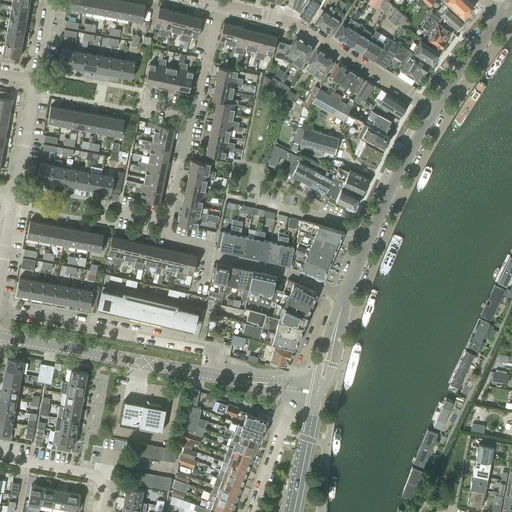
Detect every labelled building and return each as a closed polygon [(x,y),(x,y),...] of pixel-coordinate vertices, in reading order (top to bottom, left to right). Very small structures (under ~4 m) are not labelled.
[(28,9),(30,0),(12,0),(12,6),(28,9)] [(81,9),(82,0),(70,0),(69,7),(81,9)] [(93,12),(95,0),(82,0),(81,9),(93,12)] [(105,14),(108,0),(95,0),(93,12),(105,14)] [(118,16),(120,0),(108,0),(105,14),(118,16)] [(130,19),(133,2),(121,0),(120,0),(118,16),(130,19)] [(315,0),(307,0),(299,13),(308,19),(317,5),(313,3),(315,0)] [(376,8),(382,0),(381,0),(373,0),(370,4),(376,8)] [(388,1),(386,0),(384,0),(381,6),(386,9),(383,12),(386,14),(392,4),(388,1)] [(445,0),(465,18),(474,6),(468,0),(445,0)] [(146,4),(133,2),(130,19),(143,21),(146,4)] [(456,29),(464,20),(444,2),(436,11),(456,29)] [(26,21),(28,9),(12,6),(10,18),(26,21)] [(323,28),(332,15),(335,11),(331,8),(332,7),(330,6),(327,11),(323,9),(314,23),(323,28)] [(164,35),(171,10),(160,7),(155,26),(162,28),(160,34),(164,35)] [(390,20),(400,26),(401,26),(407,16),(397,7),(390,20)] [(176,31),(181,13),(171,10),(164,35),(168,36),(170,30),(176,31)] [(335,17),(332,15),(323,28),(332,34),(343,16),(345,13),(340,10),(335,17)] [(442,17),(433,11),(423,26),(428,29),(423,35),(427,38),(441,48),(446,40),(445,40),(451,32),(438,23),(442,17)] [(184,41),(191,15),(181,13),(176,31),(182,33),(180,40),(184,41)] [(202,18),(191,15),(184,41),(189,42),(190,35),(197,37),(202,18)] [(24,33),(26,21),(10,18),(7,30),(24,33)] [(356,21),(352,19),(350,18),(346,24),(343,22),(334,35),(343,41),(356,21)] [(79,23),(66,20),(65,26),(78,28),(79,23)] [(352,47),(364,28),(365,27),(356,21),(343,41),(352,47)] [(230,43),(235,25),(224,22),(217,47),(222,48),(223,42),(230,43)] [(239,53),(245,28),(235,25),(230,43),(236,45),(235,52),(239,53)] [(405,28),(401,26),(400,26),(397,32),(401,34),(405,28)] [(251,49),(256,31),(245,28),(239,53),(243,54),(244,47),(251,49)] [(352,47),(361,52),(372,35),(371,33),(371,32),(364,28),(352,47)] [(361,52),(373,60),(384,42),(377,38),(380,33),(376,29),(372,35),(361,52)] [(22,45),(24,33),(7,30),(5,42),(22,45)] [(260,58),(266,33),(256,31),(251,49),(257,51),(256,57),(260,58)] [(277,36),(266,33),(260,58),(264,59),(266,53),(272,55),(277,36)] [(291,63),(292,62),(305,41),(297,35),(291,44),(279,41),(275,56),(285,58),(291,63)] [(151,37),(144,36),(143,43),(150,44),(151,37)] [(432,63),(440,52),(420,39),(413,51),(432,63)] [(314,46),(305,41),(292,62),(300,68),(314,46)] [(395,41),(390,48),(396,52),(401,44),(395,41)] [(19,58),(22,45),(5,42),(3,54),(0,53),(0,60),(9,62),(11,62),(12,61),(13,59),(13,57),(19,58)] [(413,52),(401,44),(396,52),(393,56),(405,63),(401,70),(417,80),(422,72),(424,73),(430,64),(412,53),(413,52)] [(71,67),(74,50),(61,48),(59,64),(71,67)] [(313,74),(317,68),(326,54),(317,48),(309,62),(312,64),(308,71),(313,74)] [(393,56),(396,52),(390,48),(380,64),(385,68),(393,56)] [(83,69),(86,52),(74,50),(71,67),(83,69)] [(95,71),(98,55),(86,52),(83,69),(95,71)] [(335,60),(326,54),(317,68),(320,70),(316,76),(322,79),(335,60)] [(108,73),(111,57),(98,55),(95,71),(108,73)] [(120,76),(123,59),(111,57),(108,73),(120,76)] [(157,84),(162,58),(158,58),(156,64),(150,63),(146,82),(157,84)] [(167,86),(171,67),(165,66),(166,59),(162,58),(157,84),(167,86)] [(135,62),(123,59),(120,76),(132,78),(135,62)] [(178,88),(183,63),(179,62),(178,69),(171,67),(167,86),(178,88)] [(339,82),(348,68),(338,62),(329,76),(332,78),(330,81),(332,83),(334,79),(339,82)] [(187,63),(183,63),(178,88),(189,91),(193,72),(186,70),(187,63)] [(219,66),(217,77),(242,83),(243,79),(236,77),(238,70),(219,66)] [(347,87),(356,73),(348,68),(339,82),(343,84),(344,85),(347,87)] [(365,79),(356,73),(347,87),(351,90),(349,93),(351,95),(353,91),(356,93),(365,79)] [(271,79),(265,75),(262,84),(273,91),(274,90),(280,80),(273,76),(271,79)] [(241,87),(242,83),(217,77),(215,88),(233,92),(235,86),(241,87)] [(285,96),(285,95),(288,89),(290,87),(280,80),(274,90),(285,96)] [(358,96),(363,99),(365,100),(375,85),(367,80),(358,96)] [(316,86),(311,94),(315,96),(320,88),(316,86)] [(232,98),(233,92),(215,88),(212,99),(238,104),(239,100),(232,98)] [(295,94),(288,89),(285,95),(292,100),(295,94)] [(351,106),(340,100),(320,89),(312,102),(343,120),(351,106)] [(0,109),(9,111),(12,99),(6,98),(7,92),(0,90),(0,109)] [(377,98),(374,105),(386,112),(388,109),(399,116),(407,105),(386,92),(381,100),(377,98)] [(315,96),(311,94),(310,93),(302,106),(306,109),(315,96)] [(360,104),(363,99),(358,96),(355,100),(355,101),(360,104)] [(242,105),(238,104),(212,99),(212,100),(217,100),(215,110),(234,114),(235,108),(242,109),(242,105)] [(384,114),(386,112),(374,105),(368,115),(374,118),(371,124),(385,132),(391,119),(384,115),(384,114)] [(60,124),(63,108),(51,106),(48,122),(60,124)] [(72,127),(75,110),(63,108),(60,124),(72,127)] [(304,108),(298,126),(304,128),(309,110),(304,108)] [(0,122),(7,124),(9,111),(0,109),(0,122)] [(85,129),(88,112),(75,110),(72,127),(85,129)] [(232,121),(234,114),(215,110),(212,121),(238,126),(239,122),(232,121)] [(97,131),(100,115),(88,112),(85,129),(97,131)] [(361,137),(361,136),(368,124),(364,122),(365,121),(348,112),(341,126),(361,137)] [(109,134),(112,117),(100,115),(97,131),(109,134)] [(125,119),(112,117),(109,134),(122,136),(125,119)] [(237,130),(238,126),(212,121),(210,131),(229,135),(231,129),(237,130)] [(155,128),(153,135),(172,139),(174,127),(149,122),(148,126),(155,128)] [(389,136),(368,124),(361,136),(383,148),(389,136)] [(304,128),(298,126),(293,144),(300,146),(301,144),(305,128),(304,128)] [(305,128),(301,144),(334,153),(338,137),(305,128)] [(228,142),(229,135),(210,131),(208,142),(234,147),(235,143),(228,142)] [(170,150),(172,139),(153,135),(152,141),(145,140),(144,144),(170,150)] [(382,149),(361,139),(354,153),(359,155),(357,159),(374,167),(378,158),(382,149)] [(233,152),(234,147),(208,142),(206,153),(225,157),(226,150),(233,152)] [(168,160),(170,150),(144,144),(143,148),(150,149),(149,156),(168,160)] [(269,162),(276,165),(277,160),(279,155),(280,156),(283,158),(285,154),(287,155),(289,151),(275,144),(272,151),(271,157),(270,158),(269,162)] [(300,180),(308,166),(302,162),(304,159),(296,155),(287,171),(292,174),(291,175),(300,180)] [(165,171),(168,160),(149,156),(147,162),(141,161),(140,165),(165,171)] [(191,159),(189,170),(215,176),(216,172),(209,170),(211,163),(191,159)] [(49,181),(52,165),(40,162),(37,179),(49,181)] [(329,167),(320,163),(318,167),(326,171),(329,167)] [(62,184),(65,167),(52,165),(49,181),(62,184)] [(163,181),(165,171),(140,165),(139,169),(146,170),(144,177),(163,181)] [(308,184),(316,170),(317,168),(315,167),(314,169),(308,166),(300,180),(308,184)] [(74,186),(77,169),(65,167),(62,184),(74,186)] [(86,188),(89,172),(77,169),(74,186),(86,188)] [(345,172),(337,169),(335,174),(334,176),(330,183),(326,191),(329,193),(329,194),(335,198),(341,187),(345,177),(343,176),(345,172)] [(347,173),(345,172),(343,176),(345,177),(341,187),(360,196),(369,178),(349,169),(347,173)] [(215,176),(189,170),(187,181),(206,185),(207,179),(214,180),(215,176)] [(317,189),(325,172),(322,171),(321,173),(316,170),(308,184),(317,189)] [(99,190),(102,174),(101,174),(90,172),(89,172),(86,188),(99,190)] [(325,172),(317,189),(325,193),(326,191),(330,183),(334,176),(335,174),(332,172),(330,177),(324,175),(325,173),(325,172)] [(114,176),(102,174),(99,190),(111,193),(114,176)] [(254,190),(255,175),(242,175),(242,190),(254,190)] [(115,176),(114,184),(121,185),(123,178),(115,176)] [(161,192),(163,181),(144,177),(143,183),(137,182),(136,186),(161,192)] [(206,185),(187,181),(185,191),(211,197),(211,193),(205,191),(206,185)] [(159,203),(161,192),(136,186),(135,190),(141,192),(140,199),(159,203)] [(354,209),(360,196),(341,187),(335,198),(342,201),(341,203),(354,209)] [(211,197),(185,191),(183,202),(202,206),(203,200),(210,201),(211,197)] [(202,206),(183,202),(180,212),(206,218),(207,214),(200,212),(202,206)] [(253,207),(248,206),(242,204),(240,211),(251,213),(253,207)] [(206,218),(180,212),(178,224),(197,228),(199,221),(205,222),(206,218)] [(299,219),(290,217),(288,227),(297,229),(299,219)] [(232,252),(238,220),(233,219),(230,232),(223,231),(219,249),(232,252)] [(344,231),(301,219),(299,230),(313,235),(324,240),(325,238),(339,244),(344,231)] [(39,239),(42,223),(30,220),(27,237),(39,239)] [(243,254),(247,236),(240,235),(243,221),(238,220),(232,252),(243,254)] [(51,241),(54,225),(42,223),(39,239),(51,241)] [(63,244),(67,227),(54,225),(51,241),(63,244)] [(76,246),(79,229),(67,227),(63,244),(76,246)] [(88,248),(91,231),(79,229),(76,246),(88,248)] [(255,257),(260,231),(255,229),(253,237),(247,236),(243,254),(255,257)] [(313,235),(299,230),(297,242),(319,251),(319,250),(333,256),(339,244),(325,238),(324,240),(313,235)] [(104,234),(91,231),(88,248),(101,250),(104,234)] [(266,259),(270,241),(264,240),(265,232),(260,231),(255,257),(266,259)] [(278,262),(284,234),(284,233),(279,231),(277,242),(270,241),(266,259),(278,262)] [(289,235),(284,234),(278,262),(290,265),(294,246),(287,245),(289,235)] [(116,263),(122,238),(111,235),(107,254),(113,256),(112,262),(116,263)] [(128,259),(132,240),(122,238),(116,263),(121,264),(122,258),(128,259)] [(138,268),(143,243),(132,240),(128,259),(135,261),(133,267),(138,268)] [(319,251),(297,242),(296,246),(297,247),(295,253),(314,262),(314,261),(328,267),(333,256),(319,250),(319,251)] [(150,264),(154,245),(143,243),(138,268),(142,269),(143,263),(150,264)] [(159,273),(164,248),(154,245),(150,264),(156,266),(154,272),(159,273)] [(171,269),(175,250),(164,248),(159,273),(163,274),(164,268),(171,269)] [(37,251),(24,249),(23,255),(36,257),(37,251)] [(179,278),(185,253),(175,250),(171,269),(177,271),(175,277),(179,278)] [(197,255),(185,253),(179,278),(184,279),(185,273),(192,274),(197,255)] [(314,262),(295,253),(292,266),(321,278),(324,277),(328,267),(314,261),(314,262)] [(511,273),(511,256),(510,256),(498,282),(506,287),(511,273)] [(23,258),(21,267),(33,269),(35,260),(23,258)] [(228,265),(217,263),(213,281),(220,282),(218,293),(209,290),(207,298),(221,301),(222,294),(223,291),(228,265)] [(236,286),(240,268),(228,265),(223,291),(228,292),(230,285),(236,286)] [(248,289),(252,270),(240,268),(236,286),(243,287),(241,298),(246,299),(248,289)] [(275,276),(252,270),(248,289),(246,299),(271,305),(271,299),(273,287),(275,276)] [(28,296),(31,280),(19,277),(16,294),(28,296)] [(294,281),(286,278),(281,290),(289,293),(295,295),(313,303),(316,294),(315,291),(294,281)] [(40,298),(43,282),(31,280),(28,296),(40,298)] [(53,301),(56,284),(43,282),(40,298),(53,301)] [(65,303),(68,286),(56,284),(53,301),(65,303)] [(504,290),(495,285),(481,315),(491,319),(504,290)] [(77,305),(80,289),(68,286),(65,303),(77,305)] [(279,289),(273,287),(271,299),(277,301),(284,304),(308,314),(313,303),(295,295),(289,293),(281,290),(281,291),(279,290),(279,289)] [(93,291),(80,289),(77,305),(90,307),(93,291)] [(177,302),(124,289),(118,314),(172,326),(176,308),(177,302)] [(112,293),(101,290),(97,309),(108,311),(112,293)] [(122,295),(112,293),(108,311),(118,314),(122,295)] [(284,304),(277,301),(272,316),(278,317),(291,320),(304,324),(308,314),(284,304)] [(186,310),(176,308),(172,326),(182,329),(186,310)] [(197,313),(186,310),(182,329),(193,331),(195,321),(201,323),(204,309),(198,308),(197,313)] [(269,328),(272,316),(249,309),(246,322),(257,325),(269,328)] [(299,336),(304,324),(291,320),(278,317),(272,316),(269,328),(299,336)] [(489,324),(481,320),(467,348),(476,353),(489,324)] [(299,336),(269,328),(257,325),(257,326),(245,324),(243,333),(294,347),(299,336)] [(247,338),(234,335),(232,344),(244,347),(247,338)] [(289,359),(292,350),(274,345),(270,361),(286,365),(288,359),(289,359)] [(474,355),(470,352),(465,350),(449,384),(458,389),(474,355)] [(496,366),(506,368),(508,354),(498,352),(496,366)] [(8,356),(6,369),(22,372),(24,359),(8,356)] [(46,376),(48,364),(41,363),(39,375),(46,376)] [(55,365),(48,364),(46,376),(53,378),(55,365)] [(71,368),(69,381),(86,384),(88,372),(71,368)] [(20,384),(22,372),(6,369),(3,381),(20,384)] [(503,382),(504,374),(493,372),(492,380),(503,382)] [(467,393),(473,381),(469,379),(463,391),(467,393)] [(17,396),(20,384),(3,381),(1,393),(17,396)] [(83,396),(86,384),(69,381),(67,393),(83,396)] [(200,391),(195,390),(191,405),(197,407),(200,391)] [(0,405),(15,408),(17,396),(1,393),(0,398),(0,405)] [(81,408),(83,396),(67,393),(64,405),(81,408)] [(125,401),(124,400),(121,416),(120,423),(139,426),(139,427),(161,431),(165,412),(165,409),(160,408),(161,405),(147,403),(147,405),(125,401)] [(454,403),(447,400),(434,426),(441,430),(454,403)] [(236,415),(238,409),(239,409),(239,408),(228,404),(227,405),(219,402),(216,411),(224,414),(225,412),(236,416),(236,415)] [(79,420),(81,408),(64,405),(60,404),(57,416),(62,417),(79,420)] [(0,417),(13,420),(15,408),(0,405),(0,417)] [(191,405),(190,414),(200,417),(202,409),(191,405)] [(455,421),(461,408),(455,405),(449,419),(455,421)] [(243,410),(239,409),(238,409),(236,415),(238,416),(236,422),(239,423),(263,431),(267,419),(243,410)] [(198,425),(200,417),(190,414),(188,422),(198,425)] [(76,432),(79,420),(62,417),(57,416),(55,428),(60,429),(76,432)] [(11,433),(13,420),(0,417),(0,437),(11,440),(12,433),(11,433)] [(196,434),(198,425),(188,422),(186,431),(187,431),(196,434)] [(32,438),(35,425),(28,423),(25,436),(32,438)] [(263,431),(239,423),(236,430),(260,439),(263,431)] [(484,426),(472,424),(471,431),(482,433),(484,426)] [(41,446),(45,426),(38,425),(35,444),(41,446)] [(236,430),(226,426),(225,430),(233,432),(231,437),(233,438),(257,447),(260,439),(236,430)] [(60,429),(55,428),(53,441),(74,445),(76,432),(60,429)] [(437,434),(429,430),(415,463),(423,467),(437,434)] [(196,434),(187,431),(185,439),(199,444),(202,436),(196,434)] [(254,454),(257,447),(233,438),(230,446),(254,454)] [(479,443),(476,458),(490,461),(493,448),(499,449),(500,442),(486,439),(485,444),(479,443)] [(140,454),(142,442),(136,441),(134,453),(140,454)] [(157,458),(160,445),(153,444),(151,457),(157,458)] [(164,459),(166,447),(160,445),(157,458),(164,459)] [(231,455),(251,462),(254,454),(230,446),(227,453),(231,455)] [(169,460),(172,448),(166,447),(164,459),(169,460)] [(185,447),(182,455),(194,460),(197,451),(185,447)] [(178,449),(172,448),(169,460),(175,461),(178,449)] [(225,461),(248,470),(251,462),(231,455),(227,453),(224,461),(225,461)] [(196,460),(194,460),(182,455),(181,457),(179,462),(183,463),(187,465),(194,467),(196,460)] [(487,476),(490,461),(476,458),(473,473),(487,476)] [(221,469),(245,477),(248,470),(225,461),(224,461),(221,469)] [(421,471),(414,468),(404,493),(412,496),(421,471)] [(242,485),(245,477),(221,469),(218,477),(242,485)] [(140,484),(143,471),(136,470),(134,483),(140,484)] [(189,475),(179,471),(176,478),(186,481),(189,475)] [(152,486),(155,473),(148,472),(146,485),(152,486)] [(158,487),(161,475),(155,473),(152,486),(158,487)] [(484,491),(487,476),(473,473),(470,488),(484,491)] [(164,488),(167,476),(161,475),(158,487),(164,488)] [(239,493),(242,485),(218,477),(215,484),(239,493)] [(176,479),(174,487),(184,490),(187,491),(189,484),(176,479)] [(17,494),(20,482),(13,481),(11,493),(17,494)] [(41,503),(44,487),(32,484),(29,501),(41,503)] [(215,484),(214,484),(212,491),(237,501),(239,493),(215,484)] [(127,485),(125,498),(141,501),(143,488),(127,485)] [(53,505),(56,489),(44,487),(41,503),(53,505)] [(184,490),(174,487),(171,495),(181,498),(184,490)] [(481,506),(484,491),(470,488),(467,503),(481,506)] [(66,507),(69,491),(56,489),(53,505),(66,507)] [(81,493),(69,491),(66,507),(78,510),(81,493)] [(237,501),(212,491),(209,499),(234,508),(237,501)] [(510,510),(511,497),(511,496),(505,495),(503,509),(510,510)] [(192,502),(173,496),(170,502),(185,508),(186,505),(188,506),(190,507),(192,502)] [(132,511),(139,511),(141,501),(125,498),(122,510),(132,511)] [(232,511),(234,508),(209,499),(206,507),(212,510),(217,511),(232,511)] [(217,511),(212,510),(206,507),(192,502),(190,507),(188,506),(186,505),(185,508),(184,511),(186,511),(185,511),(217,511)] [(493,503),(492,511),(500,511),(501,504),(493,503)]
